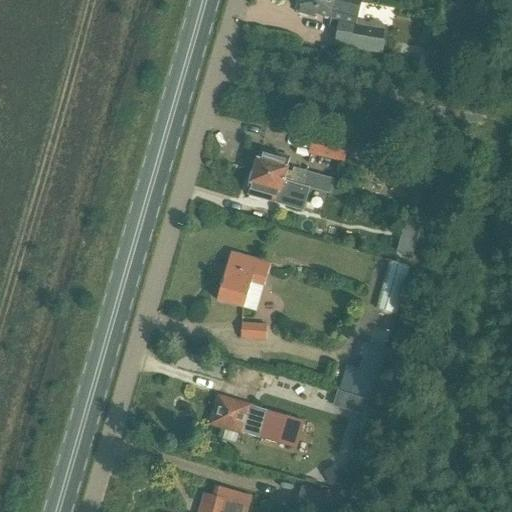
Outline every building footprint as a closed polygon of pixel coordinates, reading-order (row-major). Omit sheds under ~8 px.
[(388,29),(357,23),(362,2),(360,1),(356,0),(304,0),(304,4),(299,4),(298,9),(301,14),(306,15),(309,12),(333,19),(341,20),(336,47),(383,56),(388,29)] [(467,20),(459,53),(475,56),(482,23),(467,20)] [(322,47),(320,54),(334,57),(335,49),(322,47)] [(442,54),(440,66),(464,70),(466,58),(442,54)] [(314,137),(309,155),(345,163),(347,156),(357,158),(359,147),(349,145),(314,137)] [(260,154),(255,174),(310,189),(311,189),(343,198),(346,184),(294,169),(293,175),(286,173),(291,158),(263,150),(262,154),(260,154)] [(255,174),(250,191),(251,192),(250,196),(261,199),(262,196),(276,200),(275,204),(303,212),(310,189),(255,174)] [(407,180),(405,189),(421,193),(424,185),(407,180)] [(413,193),(409,206),(419,209),(422,196),(413,193)] [(403,242),(416,246),(423,222),(410,218),(403,242)] [(245,309),(252,284),(264,288),(271,265),(231,253),(223,281),(222,281),(220,286),(222,287),(217,301),(245,309)] [(410,268),(392,263),(378,311),(396,317),(410,268)] [(267,341),(268,327),(242,325),(241,339),(267,341)] [(359,358),(363,359),(382,365),(387,350),(363,343),(359,358)] [(348,366),(347,369),(341,390),(373,400),(382,365),(363,359),(360,369),(348,366)] [(262,439),(263,435),(298,446),(304,424),(268,414),(269,411),(223,398),(220,406),(217,405),(211,425),(226,429),(223,439),(237,443),(240,433),(262,439)] [(337,467),(324,475),(332,487),(344,479),(337,467)] [(246,511),(251,496),(216,485),(212,497),(205,495),(199,511),(246,511)] [(338,511),(342,499),(302,487),(294,511),(338,511)]
